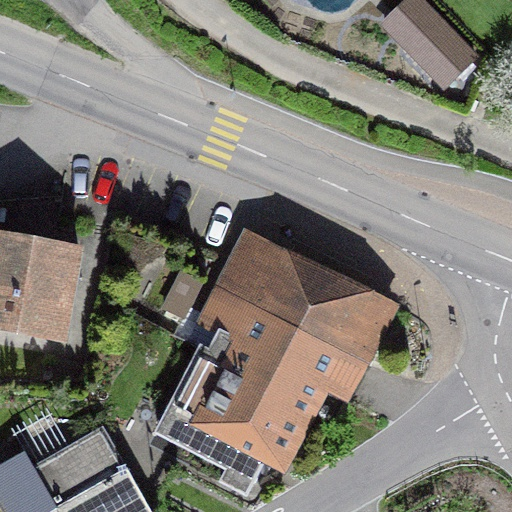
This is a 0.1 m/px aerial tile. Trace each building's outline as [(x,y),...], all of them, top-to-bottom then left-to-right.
[(473,57),(419,0),(415,0),(389,24),(445,83),(473,57)] [(244,241),(233,263),(199,329),(215,337),(319,387),(335,396),(343,394),(388,308),(245,237),(243,241),(244,241)] [(0,331),(58,342),(74,252),(0,238),(0,331)] [(264,491),(319,387),(215,337),(205,356),(225,367),(195,423),(193,422),(179,447),(264,491)] [(62,511),(149,511),(104,431),(0,489),(13,511),(49,511),(60,506),(62,511)]
